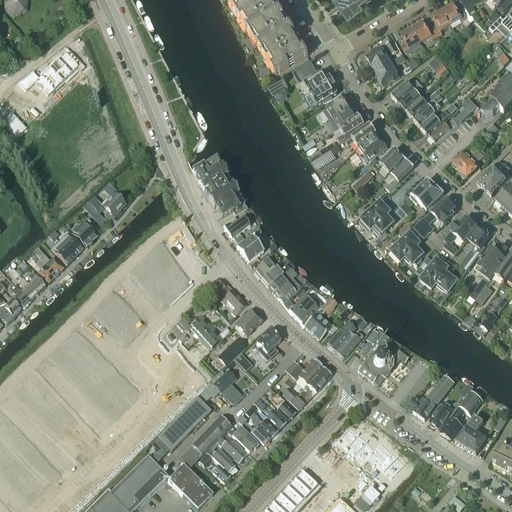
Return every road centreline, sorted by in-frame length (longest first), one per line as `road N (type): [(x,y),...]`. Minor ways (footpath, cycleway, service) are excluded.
road 1 (residential): [(51,511),(186,377),(147,336),(227,259)]
road 2 (tertiary): [(227,259),(192,206),(104,0)]
road 3 (residential): [(511,242),(381,125),(336,52)]
road 4 (tertiary): [(511,498),(352,390)]
road 5 (tertiary): [(352,390),(227,259)]
road 6 (tertiary): [(247,511),(352,390)]
